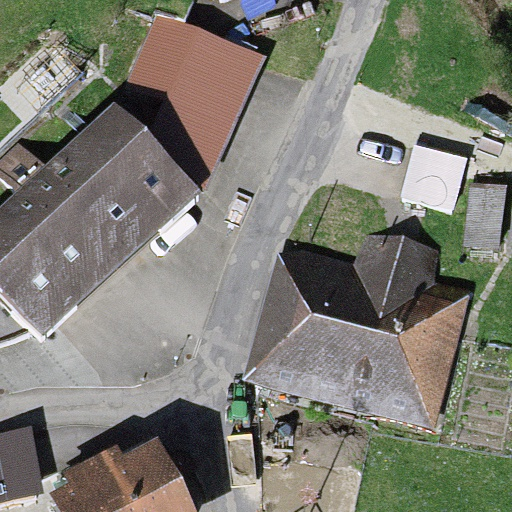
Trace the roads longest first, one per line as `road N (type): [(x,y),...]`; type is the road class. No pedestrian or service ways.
road 1 (residential): [(232,406),(230,358),(253,268),(365,0)]
road 2 (residential): [(232,406),(0,412)]
